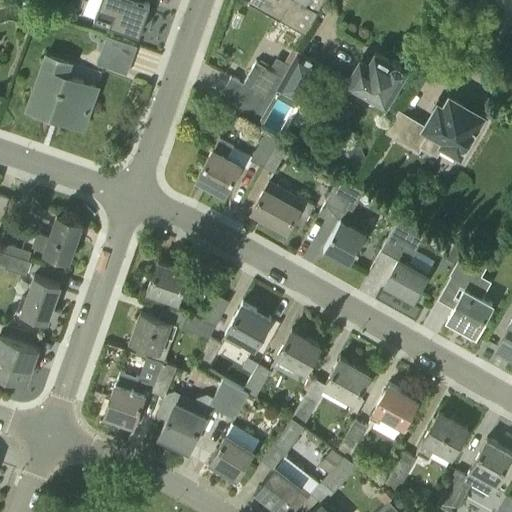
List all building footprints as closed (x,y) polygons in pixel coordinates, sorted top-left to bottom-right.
[(100,0),(94,18),(110,24),(109,26),(123,31),(124,28),(139,34),(149,4),(139,0),(100,0)] [(248,0),(249,0),(304,33),(323,0),(248,0)] [(137,46),(118,39),(107,35),(96,63),(127,74),(137,46)] [(283,75),(284,75),(277,88),(301,101),(323,63),(297,48),(295,51),(296,52),(283,75)] [(73,60),(48,52),(28,108),(50,116),(52,111),(84,122),(96,86),(67,76),(73,60)] [(360,59),(351,77),(347,82),(384,104),(405,70),(402,68),(401,63),(397,61),(392,62),(375,53),(369,64),(360,59)] [(243,82),(271,98),(277,88),(284,75),(283,75),(257,60),(243,82)] [(271,98),(243,82),(231,75),(216,101),(223,106),(233,112),(256,125),(271,98)] [(398,109),(388,126),(386,131),(419,150),(422,145),(437,154),(442,146),(458,155),(480,118),(465,110),(466,109),(465,105),(452,98),(448,99),(443,107),(441,105),(436,106),(426,125),(398,109)] [(276,137),(276,136),(265,130),(252,155),(251,155),(250,158),(251,159),(263,165),(278,138),(276,137)] [(224,193),(240,164),(227,156),(233,144),(220,136),(214,148),(213,148),(196,178),(224,193)] [(278,138),(263,165),(273,171),(288,144),(278,138)] [(365,163),(359,145),(339,153),(346,170),(365,163)] [(348,206),(353,208),(363,190),(339,177),(325,201),(326,201),(344,212),(345,212),(348,206)] [(315,203),(269,178),(252,209),(287,228),(291,220),(302,226),(315,203)] [(0,221),(8,198),(0,195),(0,221)] [(381,249),(398,258),(385,283),(412,299),(428,271),(409,261),(427,227),(401,213),(381,249)] [(57,215),(50,234),(37,230),(32,245),(44,250),(44,251),(69,259),(81,223),(57,215)] [(348,263),(366,231),(341,217),(323,248),(348,263)] [(455,256),(460,248),(446,240),(442,249),(455,256)] [(28,259),(1,250),(0,249),(0,264),(26,274),(31,261),(28,259)] [(488,263),(463,249),(457,260),(450,271),(449,273),(467,283),(447,318),(475,334),(493,302),(482,295),(488,284),(478,279),(488,263)] [(148,289),(162,294),(160,301),(167,304),(170,297),(178,300),(188,270),(158,260),(148,289)] [(60,284),(33,274),(25,295),(22,294),(17,309),(47,320),(60,284)] [(202,319),(215,324),(228,299),(216,293),(202,319)] [(242,301),(233,318),(224,333),(242,343),(243,340),(254,346),(271,317),(242,301)] [(147,356),(157,359),(166,335),(172,337),(176,323),(159,318),(141,311),(131,339),(140,343),(136,352),(147,356)] [(187,314),(183,327),(208,336),(209,336),(209,335),(215,324),(202,319),(187,314)] [(511,317),(496,345),(511,354),(511,317)] [(0,329),(2,323),(0,321),(0,371),(26,381),(38,348),(0,334),(0,329)] [(291,328),(282,345),(276,355),(304,371),(320,344),(291,328)] [(209,336),(208,336),(195,361),(207,368),(221,342),(209,335),(209,336)] [(340,355),(325,383),(326,383),(342,392),(342,391),(355,398),(370,372),(340,355)] [(175,365),(163,361),(150,390),(164,395),(175,365)] [(258,362),(244,389),(256,395),(270,369),(258,362)] [(139,407),(146,389),(149,380),(120,370),(105,413),(134,423),(134,422),(140,424),(145,409),(139,407)] [(307,389),(297,406),(291,416),(304,424),(310,413),(326,383),(325,383),(314,376),(313,378),(312,379),(307,389)] [(214,396),(210,405),(222,412),(235,385),(223,379),(214,396)] [(389,383),(379,400),(370,417),(379,422),(383,414),(402,425),(417,399),(389,383)] [(235,385),(222,412),(231,416),(235,418),(248,391),(235,385)] [(189,448),(207,411),(195,405),(192,397),(175,389),(166,392),(157,413),(167,418),(160,434),(189,448)] [(439,411),(429,428),(416,451),(428,457),(429,456),(444,464),(446,465),(451,456),(467,427),(439,411)] [(292,418),(274,442),(286,450),(303,426),(292,418)] [(349,456),(367,425),(355,418),(337,449),(349,456)] [(254,448),(228,432),(210,460),(236,476),(254,448)] [(487,438),(466,474),(463,479),(489,493),(502,469),(511,452),(487,438)] [(328,471),(342,455),(332,446),(318,462),(328,471)] [(402,449),(383,484),(396,491),(415,457),(402,449)] [(321,479),(334,490),(357,464),(343,454),(342,455),(328,471),(324,475),(322,479),(321,479)] [(318,482),(284,455),(274,468),(257,490),(281,509),(287,501),(296,508),(308,495),(311,492),(313,489),(313,488),(318,482)] [(377,494),(384,503),(389,498),(393,495),(386,487),(377,494)] [(511,497),(505,493),(494,511),(510,511),(511,509),(511,497)] [(400,511),(399,510),(406,504),(398,495),(391,501),(389,498),(384,503),(373,511),(400,511)] [(338,511),(324,498),(321,503),(312,511),(338,511)]
